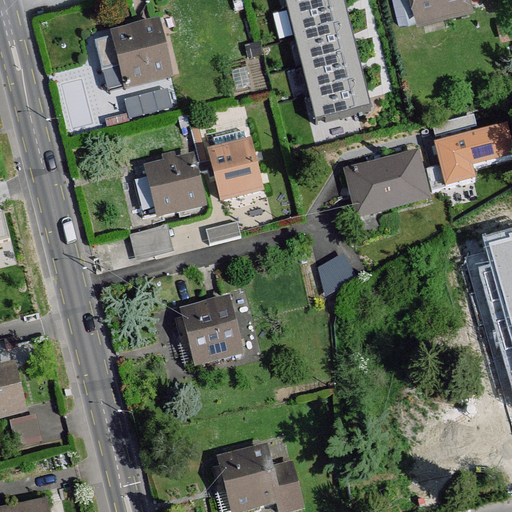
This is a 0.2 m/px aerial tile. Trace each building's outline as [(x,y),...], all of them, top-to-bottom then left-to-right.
[(340,0),(287,0),(300,47),(349,35),(340,0)] [(414,0),(399,0),(404,17),(418,13),(414,0)] [(468,0),(417,0),(422,17),(470,5),(468,0)] [(172,79),(159,27),(116,38),(128,89),(172,79)] [(263,56),(260,44),(249,47),(251,59),(263,56)] [(132,114),(175,110),(173,91),(130,95),(132,114)] [(446,188),(480,179),(478,169),(511,160),(511,133),(509,121),(435,139),(446,188)] [(253,146),(208,158),(220,203),(264,192),(253,146)] [(417,157),(348,174),(359,218),(429,200),(417,157)] [(192,161),(148,173),(160,218),(204,207),(192,161)] [(170,225),(136,233),(142,259),(176,251),(170,225)] [(227,304),(175,318),(189,368),(241,356),(227,304)] [(17,323),(0,327),(0,352),(23,347),(17,323)] [(511,335),(474,345),(488,408),(497,439),(511,435),(511,335)] [(13,370),(0,373),(0,417),(24,412),(13,370)] [(488,408),(411,426),(422,468),(499,450),(497,439),(488,408)] [(267,452),(213,465),(224,511),(244,511),(279,503),(272,472),(267,452)] [(272,472),(279,503),(281,511),(291,511),(303,509),(292,467),(272,472)]
